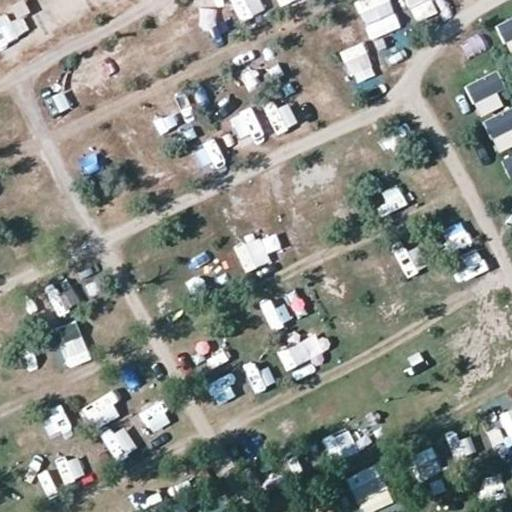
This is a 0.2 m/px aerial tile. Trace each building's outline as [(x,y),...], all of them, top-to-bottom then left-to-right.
[(201,26),(227,14),(220,0),(189,0),(201,26)] [(356,0),(371,40),(403,28),(392,0),(356,0)] [(402,0),(416,23),(441,9),(435,0),(402,0)] [(511,17),(493,26),(501,44),(511,39),(511,17)] [(168,59),(190,48),(180,30),(159,42),(168,59)] [(296,45),(277,49),(282,72),(302,67),(296,45)] [(353,95),(392,76),(378,46),(339,65),(353,95)] [(137,56),(144,73),(166,65),(159,47),(137,56)] [(501,68),(463,86),(472,104),(510,85),(501,68)] [(320,112),(342,103),(334,84),(312,92),(320,112)] [(4,99),(0,100),(0,127),(15,119),(4,99)] [(155,133),(182,123),(174,103),(147,113),(155,133)] [(511,106),(482,123),(492,140),(511,129),(511,106)] [(389,121),(392,138),(412,135),(409,118),(389,121)] [(183,138),(192,173),(211,169),(202,133),(183,138)] [(511,155),(502,160),(511,178),(511,177),(511,155)] [(424,201),(445,192),(435,168),(414,177),(424,201)] [(297,180),(265,194),(273,212),(304,198),(297,180)] [(215,197),(225,222),(256,210),(247,185),(215,197)] [(6,186),(0,189),(0,213),(16,206),(6,186)] [(97,198),(103,216),(123,209),(117,191),(97,198)] [(332,222),(352,217),(347,195),(326,200),(332,222)] [(57,202),(32,213),(42,238),(67,228),(57,202)] [(169,236),(178,256),(214,239),(205,219),(169,236)] [(5,240),(17,266),(35,258),(23,232),(5,240)] [(164,235),(140,243),(148,265),(171,257),(164,235)] [(228,254),(240,278),(263,267),(252,243),(228,254)] [(460,281),(478,271),(466,251),(448,261),(460,281)] [(53,279),(37,284),(46,314),(65,308),(63,302),(85,295),(78,273),(53,280),(53,279)] [(319,313),(358,300),(349,274),(311,287),(319,313)] [(410,301),(370,315),(376,332),(416,318),(410,301)] [(287,358),(318,347),(313,334),(283,346),(287,358)] [(477,359),(486,379),(511,367),(511,345),(511,344),(477,359)] [(241,362),(246,390),(274,384),(268,356),(241,362)] [(438,403),(484,382),(476,365),(430,386),(438,403)] [(335,416),(357,409),(351,388),(329,395),(335,416)] [(106,395),(86,406),(93,419),(113,407),(106,395)] [(134,406),(149,445),(176,434),(161,396),(134,406)] [(510,437),(511,435),(511,399),(497,406),(510,437)] [(291,440),(313,429),(304,410),(281,421),(291,440)] [(114,467),(138,453),(117,415),(92,429),(114,467)] [(453,436),(477,431),(475,418),(450,424),(453,436)] [(11,459),(41,450),(36,430),(6,438),(11,459)] [(484,431),(455,438),(460,457),(489,449),(484,431)] [(84,433),(62,444),(80,482),(102,471),(84,433)] [(414,483),(433,478),(426,455),(408,460),(414,483)] [(488,458),(469,464),(476,483),(495,477),(488,458)] [(50,460),(27,466),(34,493),(57,487),(50,460)] [(371,511),(376,511),(398,504),(383,462),(357,471),(371,511)] [(96,511),(125,511),(118,500),(96,511)]
